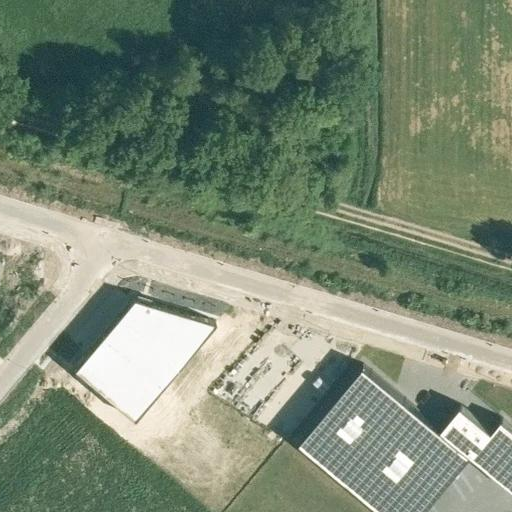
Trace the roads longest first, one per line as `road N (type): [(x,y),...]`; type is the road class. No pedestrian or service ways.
road 1 (track): [(511,258),(0,104)]
road 2 (unclassified): [(112,243),(511,361)]
road 3 (unclassified): [(0,379),(112,243)]
